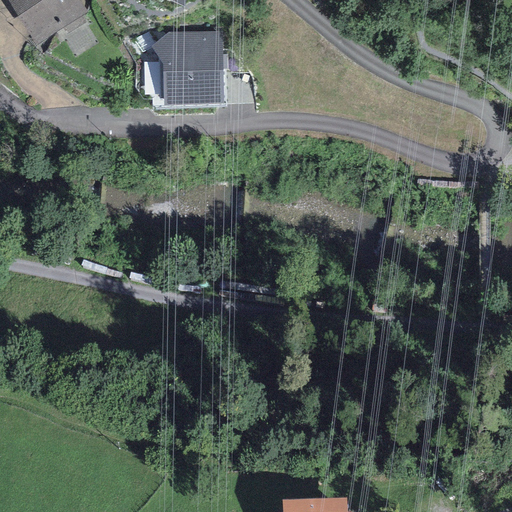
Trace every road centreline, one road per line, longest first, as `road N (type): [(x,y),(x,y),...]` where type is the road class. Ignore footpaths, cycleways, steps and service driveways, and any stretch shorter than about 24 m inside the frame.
road 1 (residential): [(0,100),(49,122),(330,123),(480,169),(494,164),(505,142),(490,109),(388,70),(294,0)]
road 2 (track): [(480,169),(484,328)]
